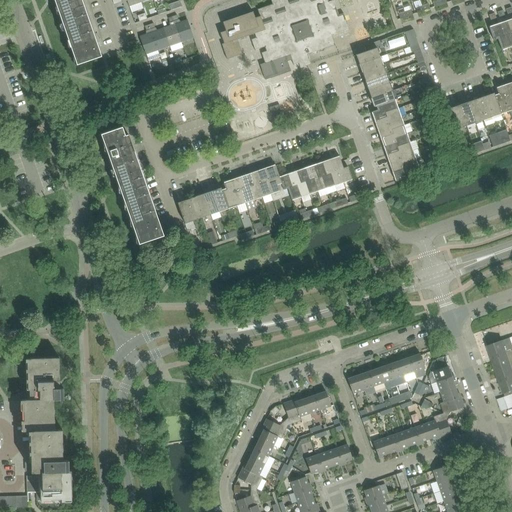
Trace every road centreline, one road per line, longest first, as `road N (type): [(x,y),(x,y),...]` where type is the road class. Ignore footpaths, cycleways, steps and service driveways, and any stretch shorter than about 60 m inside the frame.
road 1 (residential): [(83,219),(12,0)]
road 2 (residential): [(229,511),(227,474),(274,380),(331,359)]
road 3 (residential): [(160,177),(347,113)]
road 4 (tertiary): [(310,315),(169,330),(126,347)]
road 5 (tertiary): [(137,367),(174,347),(310,315)]
road 6 (tertiary): [(126,347),(105,383),(104,511)]
road 7 (residential): [(420,235),(402,239),(391,230),(347,113)]
road 8 (tertiary): [(135,511),(119,407),(137,367)]
road 9 (residential): [(458,12),(476,57),(455,75),(441,68),(430,36),(435,20)]
road 10 (residential): [(126,347),(106,309),(83,219)]
road 11 (residential): [(370,474),(490,433)]
road 12 (residential): [(331,359),(449,317)]
road 13 (residential): [(490,433),(449,317)]
road 14 (residential): [(370,474),(331,359)]
